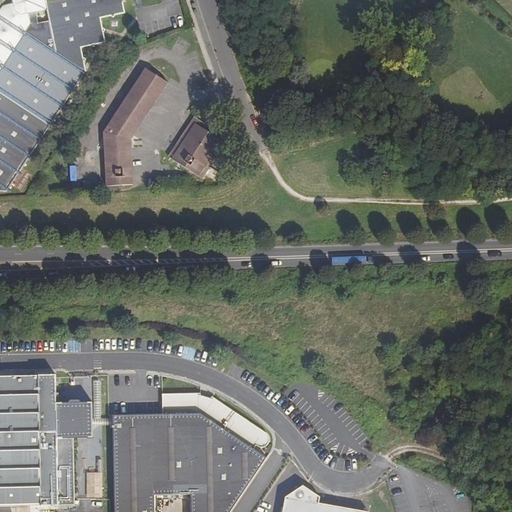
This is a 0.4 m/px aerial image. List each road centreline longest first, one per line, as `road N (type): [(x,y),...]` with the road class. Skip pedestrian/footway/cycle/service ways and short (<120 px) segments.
road 1 (unclassified): [(0,363),(153,363),(196,372),(245,395),(287,437)]
road 2 (primary): [(511,250),(226,258)]
road 3 (track): [(511,198),(300,200),(255,147)]
road 4 (primary): [(0,275),(226,258)]
road 5 (primary): [(226,258),(0,253)]
road 6 (unclassified): [(255,147),(203,0)]
road 7 (unknown): [(99,361),(113,511)]
road 8 (track): [(511,477),(498,480),(410,448),(389,454),(383,465)]
